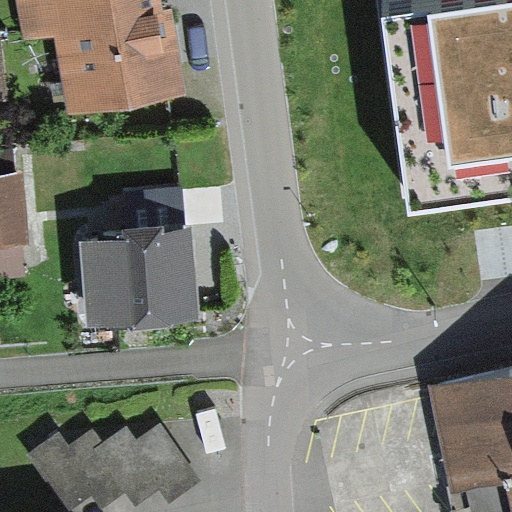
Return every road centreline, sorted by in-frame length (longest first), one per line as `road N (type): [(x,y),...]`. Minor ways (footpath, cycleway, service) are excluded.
road 1 (residential): [(249,0),(290,316),(302,338)]
road 2 (residential): [(302,338),(377,343),(511,317)]
road 3 (residential): [(302,338),(279,382),(272,511)]
